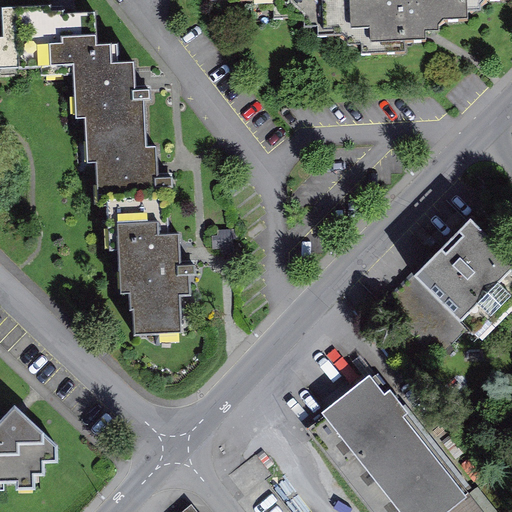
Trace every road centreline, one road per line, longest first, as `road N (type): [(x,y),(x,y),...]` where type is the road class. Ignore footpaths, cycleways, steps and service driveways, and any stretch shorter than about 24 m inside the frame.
road 1 (unclassified): [(175,449),(511,98)]
road 2 (residential): [(175,449),(0,283)]
